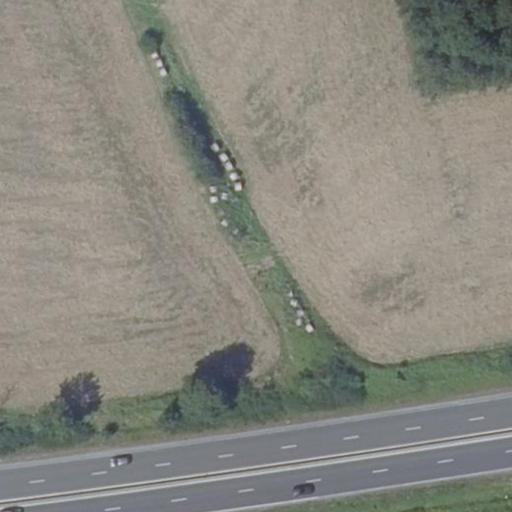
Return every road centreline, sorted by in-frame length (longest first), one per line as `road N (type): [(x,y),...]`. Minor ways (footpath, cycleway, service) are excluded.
road 1 (trunk): [(511,413),(0,487)]
road 2 (trunk): [(108,511),(511,451)]
